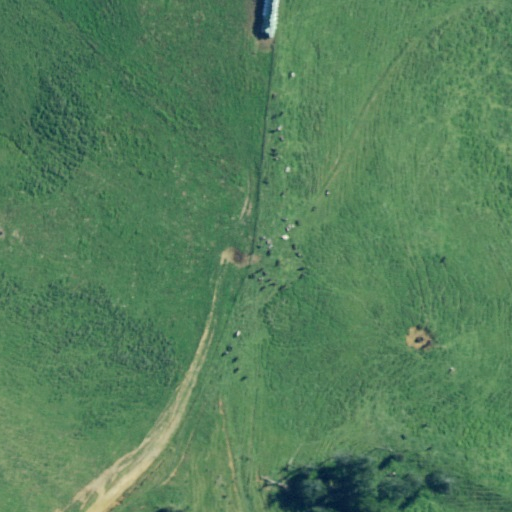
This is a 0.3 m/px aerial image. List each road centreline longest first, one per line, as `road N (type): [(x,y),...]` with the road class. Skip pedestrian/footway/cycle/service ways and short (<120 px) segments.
road 1 (track): [(470,0),(406,44),(346,153),(271,252),(227,262)]
road 2 (track): [(227,262),(196,217),(121,176),(56,107),(40,46),(16,0)]
road 3 (track): [(87,511),(136,467),(191,373),(227,262)]
